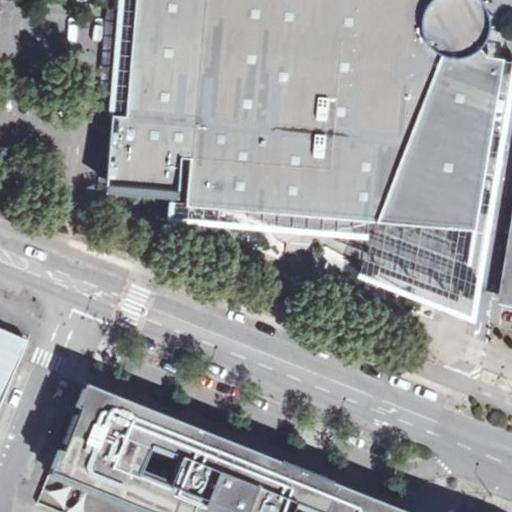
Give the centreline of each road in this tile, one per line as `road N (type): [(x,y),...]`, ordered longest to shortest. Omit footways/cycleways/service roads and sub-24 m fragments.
road 1 (secondary): [(73,296),(502,468)]
road 2 (secondary): [(511,434),(90,269)]
road 3 (unclassified): [(73,296),(0,471)]
